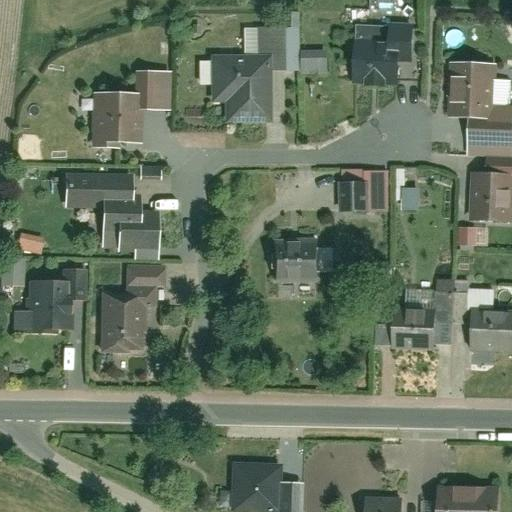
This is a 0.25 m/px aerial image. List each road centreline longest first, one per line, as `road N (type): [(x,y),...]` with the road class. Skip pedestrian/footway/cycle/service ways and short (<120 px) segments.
road 1 (residential): [(195,413),(201,284),(191,191),(198,168),(231,157),(330,158),(406,133)]
road 2 (tertiary): [(511,420),(195,413)]
road 3 (tertiary): [(195,413),(1,414)]
road 4 (residential): [(153,511),(61,465),(1,414)]
